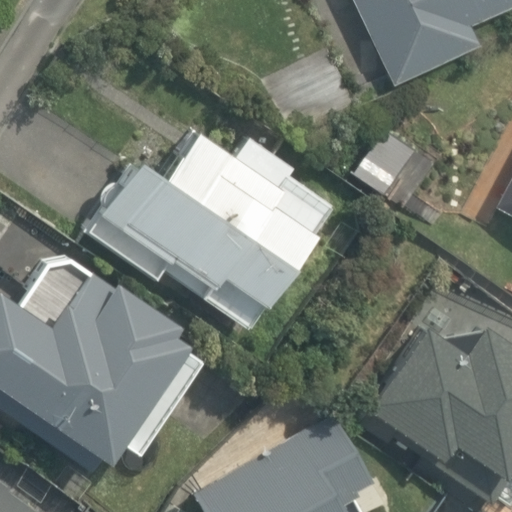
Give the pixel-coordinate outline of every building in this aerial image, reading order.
[(511,0),(352,0),(402,109),(494,68),(477,31),(511,15),(511,0)] [(236,287),(284,320),(355,215),(296,175),(303,166),(261,137),(246,159),(205,131),(169,184),(141,164),(106,215),(228,298),(236,287)] [(511,177),(495,207),(511,216),(511,177)] [(2,300),(0,302),(0,386),(124,469),(137,450),(156,463),(220,367),(97,285),(61,339),(2,300)] [(469,355),(440,332),(377,412),(499,507),(511,489),(511,338),(494,324),(469,355)] [(377,481),(337,413),(199,495),(209,511),(364,511),(354,495),(377,481)] [(0,511),(43,511),(0,482),(0,511)]
